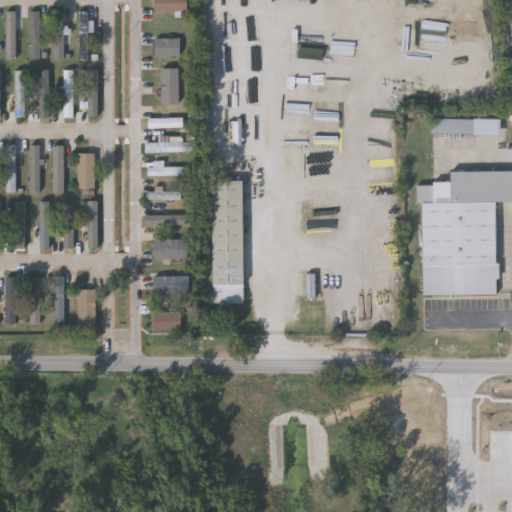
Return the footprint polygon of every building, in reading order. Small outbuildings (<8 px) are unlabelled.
[(187,0),(187,10),(154,10),(154,0),(187,0)] [(5,11),(15,11),(15,58),(5,58),(5,11)] [(40,11),(40,58),(29,58),(29,11),(40,11)] [(53,58),(53,11),(63,11),(63,58),(53,58)] [(78,11),(88,11),(88,60),(78,60),(78,11)] [(153,55),(153,38),(179,38),(179,55),(153,55)] [(86,116),(86,69),(97,69),(97,116),(86,116)] [(162,104),(161,69),(180,69),(181,104),(162,104)] [(26,117),(14,117),(14,70),(26,70),(26,117)] [(38,116),(38,70),(48,70),(48,116),(38,116)] [(62,117),(62,70),(72,70),(72,117),(62,117)] [(181,127),(144,127),(144,107),(152,107),(152,117),(181,117),(181,127)] [(475,120),(475,134),(433,134),(433,120),(475,120)] [(189,142),(189,151),(144,151),(144,142),(189,142)] [(16,191),(5,191),(4,144),(15,144),(16,191)] [(39,191),(29,191),(29,145),(39,145),(39,191)] [(51,192),(51,146),(64,146),(64,192),(51,192)] [(77,153),(94,153),(94,188),(77,188),(77,153)] [(147,175),(147,161),(161,161),(161,166),(189,166),(189,175),(147,175)] [(423,295),(421,183),(451,183),(451,172),(511,171),(511,201),(497,202),(498,294),(423,295)] [(213,304),(212,181),(243,181),(244,304),(213,304)] [(144,190),(180,190),(180,199),(144,199),(144,190)] [(23,199),(23,246),(12,246),(12,199),(23,199)] [(97,247),(86,247),(86,200),(97,200),(97,247)] [(49,247),(39,247),(39,201),(49,201),(49,247)] [(62,247),(62,201),(73,201),(73,247),(62,247)] [(177,215),(177,223),(149,223),(149,215),(177,215)] [(152,239),(185,239),(185,258),(152,258),(152,239)] [(187,293),(152,293),(152,275),(187,275),(187,293)] [(14,276),(14,323),(4,323),(4,276),(14,276)] [(40,276),(40,322),(29,322),(29,276),(40,276)] [(64,276),(64,322),(53,322),(53,276),(64,276)] [(94,324),(77,324),(77,288),(94,288),(94,324)] [(151,329),(151,311),(179,311),(179,329),(151,329)] [(407,432),(407,407),(390,407),(390,432),(407,432)]
